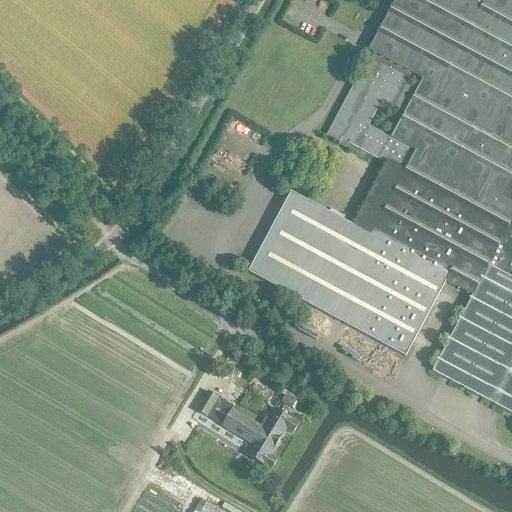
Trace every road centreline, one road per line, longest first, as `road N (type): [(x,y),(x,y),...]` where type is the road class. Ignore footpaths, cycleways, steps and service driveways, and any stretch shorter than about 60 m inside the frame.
road 1 (residential): [(0,306),(113,239),(258,0)]
road 2 (track): [(0,129),(113,239)]
